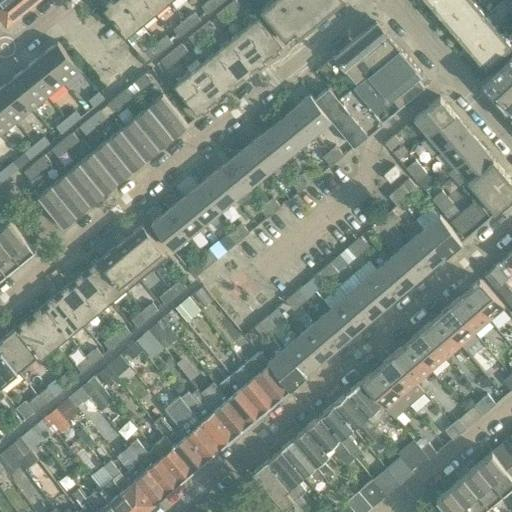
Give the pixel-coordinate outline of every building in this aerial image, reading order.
[(21,13),(10,0),(0,0),(0,16),(6,25),(21,13)] [(36,0),(10,0),(21,13),(36,0)] [(141,25),(120,0),(108,0),(101,6),(126,37),(141,25)] [(143,0),(120,0),(141,25),(155,14),(143,0)] [(166,0),(143,0),(155,14),(169,2),(166,0)] [(218,6),(213,0),(208,0),(201,6),(207,14),(218,6)] [(238,0),(233,0),(227,6),(233,14),(243,5),(238,0)] [(278,0),(275,3),(272,0),(270,0),(260,9),(288,43),(339,1),(339,0),(278,0)] [(439,0),(431,7),(445,22),(470,0),(439,0)] [(470,0),(445,22),(458,38),(485,14),(472,0),(470,0)] [(233,14),(227,6),(216,15),(222,22),(233,14)] [(194,12),(184,21),(190,28),(200,20),(194,12)] [(458,38),(471,53),(498,30),(485,14),(458,38)] [(258,16),(244,27),(269,58),(283,46),(258,16)] [(209,20),(199,29),(205,36),(215,28),(209,20)] [(190,28),(184,21),(173,29),(179,37),(190,28)] [(330,82),(342,73),(352,86),(357,82),(399,47),(379,23),(374,23),(319,69),(330,82)] [(244,27),(230,39),(255,70),(269,58),(244,27)] [(205,36),(199,29),(188,37),(194,45),(205,36)] [(511,45),(498,30),(471,53),(485,70),(511,46),(511,45)] [(166,35),(156,44),(162,51),(172,43),(166,35)] [(230,39),(216,50),(241,81),(255,70),(230,39)] [(57,41),(41,55),(63,83),(80,69),(57,41)] [(181,43),(171,52),(177,59),(187,51),(181,43)] [(162,51),(156,44),(145,52),(152,60),(162,51)] [(399,47),(357,82),(338,98),(329,87),(315,98),(327,113),(327,114),(354,146),(382,123),(374,113),(421,72),(399,47)] [(216,50),(202,62),(227,92),(241,81),(216,50)] [(177,59),(171,52),(160,60),(167,68),(177,59)] [(511,53),(480,82),(490,94),(511,74),(511,53)] [(41,55),(25,68),(47,96),(63,83),(41,55)] [(202,62),(188,73),(213,104),(227,92),(202,62)] [(25,68),(9,81),(32,109),(47,96),(25,68)] [(145,73),(134,81),(131,84),(137,92),(151,80),(145,73)] [(213,104),(188,73),(174,85),(199,116),(213,104)] [(511,74),(490,94),(510,115),(511,113),(511,74)] [(9,81),(0,88),(0,102),(16,122),(32,109),(9,81)] [(123,103),(134,95),(137,92),(131,84),(117,95),(123,103)] [(88,100),(94,107),(104,99),(98,92),(88,100)] [(163,94),(148,106),(173,136),(188,125),(163,94)] [(310,94),(294,107),(315,133),(331,120),(310,94)] [(117,95),(107,104),(103,107),(109,114),(123,103),(117,95)] [(414,118),(428,134),(454,112),(440,96),(414,118)] [(0,102),(0,134),(16,122),(0,102)] [(148,106),(134,117),(159,148),(173,136),(148,106)] [(95,126),(106,117),(109,114),(103,107),(89,118),(95,126)] [(294,107),(278,120),(299,146),(315,133),(294,107)] [(75,110),(66,118),(71,125),(81,117),(75,110)] [(428,134),(441,150),(467,128),(454,112),(428,134)] [(134,117),(121,128),(146,159),(159,148),(134,117)] [(71,125),(66,118),(56,126),(61,133),(71,125)] [(95,126),(89,118),(79,126),(85,134),(95,126)] [(278,120),(262,133),(284,159),(299,146),(278,120)] [(121,128),(107,139),(132,170),(146,159),(121,128)] [(441,150),(455,165),(480,143),(467,128),(441,150)] [(72,132),(62,140),(68,148),(78,140),(72,132)] [(262,133),(246,146),(268,172),(284,159),(262,133)] [(385,143),(391,150),(400,142),(395,135),(385,143)] [(44,136),(34,144),(40,151),(49,143),(44,136)] [(107,139),(93,151),(118,181),(132,170),(107,139)] [(68,148),(62,140),(51,149),(57,156),(68,148)] [(455,165),(467,180),(493,158),(480,143),(455,165)] [(34,144),(24,152),(19,157),(24,163),(40,151),(34,144)] [(336,145),(329,151),(337,161),(344,155),(336,145)] [(246,146),(231,159),(252,185),(268,172),(246,146)] [(93,151),(79,162),(104,193),(118,181),(93,151)] [(337,161),(329,151),(323,156),(331,166),(337,161)] [(44,154),(34,163),(40,170),(50,162),(44,154)] [(8,177),(18,169),(24,163),(19,157),(2,170),(8,177)] [(453,204),(444,212),(465,237),(511,197),(511,180),(493,158),(467,180),(463,184),(476,199),(461,213),(453,204)] [(231,159),(215,172),(236,198),(252,185),(231,159)] [(406,168),(412,174),(421,166),(416,160),(406,168)] [(79,162),(65,173),(90,204),(104,193),(79,162)] [(40,170),(34,163),(24,171),(30,179),(40,170)] [(395,165),(384,175),(390,182),(401,173),(395,165)] [(421,166),(412,174),(417,181),(427,173),(421,166)] [(0,183),(8,177),(2,170),(0,171),(0,183)] [(304,171),(298,177),(306,186),(312,181),(304,171)] [(215,172),(199,185),(220,211),(236,198),(215,172)] [(65,173),(52,184),(77,215),(90,204),(65,173)] [(306,186),(298,177),(291,182),(299,192),(306,186)] [(409,178),(402,184),(410,194),(417,188),(409,178)] [(77,215),(52,184),(37,196),(62,227),(77,215)] [(410,194),(402,184),(395,190),(404,200),(410,194)] [(199,185),(183,197),(205,224),(220,211),(199,185)] [(404,200),(395,190),(389,196),(397,205),(404,200)] [(432,199),(438,205),(448,197),(442,191),(432,199)] [(183,197),(168,210),(189,236),(205,224),(183,197)] [(273,197),(266,202),(274,212),(281,207),(273,197)] [(448,197),(438,205),(444,212),(453,204),(448,197)] [(274,212),(266,202),(259,208),(268,218),(274,212)] [(189,236),(168,210),(151,224),(172,250),(189,236)] [(392,210),(385,215),(394,225),(400,219),(392,210)] [(394,225),(385,215),(379,221),(387,230),(394,225)] [(440,215),(424,229),(446,254),(462,241),(440,215)] [(9,219),(0,226),(0,237),(20,261),(34,250),(9,219)] [(241,223),(235,228),(243,238),(249,233),(241,223)] [(142,224),(127,236),(152,267),(167,255),(142,224)] [(243,238),(235,228),(228,234),(236,244),(243,238)] [(424,229),(408,242),(430,268),(446,254),(424,229)] [(127,236),(113,248),(138,279),(152,267),(127,236)] [(361,236),(354,242),(363,251),(369,246),(361,236)] [(0,237),(0,265),(6,273),(20,261),(0,237)] [(363,251),(354,242),(348,247),(356,257),(363,251)] [(408,242),(393,255),(415,281),(430,268),(408,242)] [(113,248),(99,259),(124,290),(138,279),(113,248)] [(210,249),(203,254),(211,264),(218,259),(210,249)] [(496,287),(503,281),(511,273),(511,250),(485,274),(496,287)] [(348,264),(340,252),(331,261),(339,270),(348,264)] [(211,264),(203,254),(196,260),(204,269),(211,264)] [(393,255),(377,269),(399,294),(415,281),(393,255)] [(99,259),(85,270),(110,300),(110,301),(124,290),(99,259)] [(330,263),(323,268),(332,278),(338,272),(330,263)] [(332,278),(323,268),(317,274),(325,284),(332,278)] [(377,269),(362,282),(384,308),(399,294),(377,269)] [(85,270),(71,282),(96,313),(110,301),(110,300),(85,270)] [(325,284),(317,274),(300,287),(308,297),(317,290),(325,284)] [(480,278),(464,291),(489,320),(505,307),(480,278)] [(180,279),(169,288),(176,295),(186,287),(180,279)] [(511,291),(503,281),(496,287),(505,298),(511,306),(511,291)] [(71,282),(57,293),(82,324),(96,313),(71,282)] [(362,282),(346,295),(368,321),(384,308),(362,282)] [(214,298),(203,284),(194,292),(205,305),(214,298)] [(176,295),(169,288),(159,296),(165,304),(176,295)] [(299,289),(292,295),(301,304),(307,299),(299,289)] [(464,291),(450,304),(475,333),(489,320),(464,291)] [(57,293),(43,304),(68,335),(82,324),(57,293)] [(202,308),(191,294),(176,306),(187,320),(202,308)] [(286,300),(294,310),(299,316),(305,310),(301,304),(292,295),(286,300)] [(346,295),(331,309),(353,334),(368,321),(346,295)] [(152,302),(142,311),(148,318),(158,310),(152,302)] [(43,304),(29,316),(54,346),(68,335),(43,304)] [(450,304),(435,316),(460,345),(475,333),(450,304)] [(282,313),(276,307),(269,313),(274,319),(282,313)] [(353,334),(331,309),(315,322),(337,347),(353,334)] [(148,318),(142,311),(131,319),(137,327),(148,318)] [(29,316),(15,327),(37,355),(40,358),(54,346),(29,316)] [(268,316),(261,321),(270,331),(276,325),(268,316)] [(435,316),(421,329),(446,358),(460,345),(435,316)] [(178,337),(163,318),(148,330),(163,348),(178,337)] [(270,331),(261,321),(255,327),(263,337),(270,331)] [(315,322),(300,335),(322,361),(337,347),(315,322)] [(124,325),(114,333),(120,341),(130,332),(124,325)] [(15,327),(0,339),(0,348),(18,370),(37,355),(15,327)] [(421,329),(406,342),(431,370),(446,358),(421,329)] [(163,348),(148,330),(136,340),(144,349),(151,358),(163,348)] [(120,341),(114,333),(103,342),(110,349),(120,341)] [(300,335),(284,348),(306,374),(322,361),(300,335)] [(144,349),(136,340),(125,349),(133,358),(144,349)] [(406,342),(392,354),(417,383),(431,370),(406,342)] [(0,348),(0,384),(18,370),(0,348)] [(96,348),(86,356),(92,364),(102,355),(96,348)] [(306,374),(284,348),(268,362),(290,388),(306,374)] [(124,383),(137,371),(121,352),(108,363),(124,383)] [(259,353),(246,365),(276,400),(290,389),(259,353)] [(392,354),(378,366),(410,403),(424,391),(417,383),(392,354)] [(92,364),(86,356),(75,365),(82,372),(92,364)] [(232,376),(242,387),(263,411),(276,400),(246,365),(238,371),(232,376)] [(410,403),(378,366),(363,379),(395,416),(410,403)] [(58,379),(64,387),(74,378),(68,370),(58,379)] [(114,399),(94,374),(82,385),(90,395),(102,409),(114,399)] [(242,387),(232,376),(230,374),(217,385),(218,386),(219,388),(249,423),(263,411),(242,387)] [(361,380),(347,392),(377,428),(380,425),(378,422),(382,418),(375,409),(381,404),(361,380)] [(90,395),(82,385),(68,396),(75,405),(90,395)] [(249,423),(219,388),(218,386),(204,397),(215,410),(236,434),(249,423)] [(48,387),(38,395),(44,403),(54,395),(48,387)] [(215,410),(204,397),(200,393),(194,398),(187,391),(180,394),(189,406),(222,446),(236,434),(215,410)] [(347,392),(333,404),(353,428),(359,422),(374,439),(381,432),(377,428),(347,392)] [(222,446),(189,406),(180,394),(167,406),(189,433),(186,435),(207,459),(222,446)] [(488,394),(482,400),(490,410),(496,404),(488,394)] [(38,395),(27,403),(19,410),(25,418),(44,403),(38,395)] [(75,405),(68,396),(56,405),(67,418),(79,410),(75,405)] [(482,400),(475,405),(467,412),(475,422),(490,410),(482,400)] [(333,404),(319,416),(354,457),(362,451),(347,433),(353,428),(333,404)] [(62,431),(72,423),(67,418),(56,405),(48,413),(59,427),(62,431)] [(460,434),(467,429),(475,422),(467,412),(452,425),(460,434)] [(59,427),(48,413),(42,418),(53,431),(56,429),(59,427)] [(181,440),(168,425),(160,416),(153,422),(164,434),(194,470),(207,459),(186,435),(181,440)] [(319,416),(305,427),(325,451),(331,446),(347,464),(354,457),(319,416)] [(53,431),(42,418),(33,425),(43,438),(44,439),(53,431)] [(43,438),(33,425),(21,435),(32,448),(43,438)] [(460,434),(452,425),(445,430),(454,440),(460,434)] [(305,427),(293,438),(324,475),(329,480),(332,477),(330,475),(333,472),(323,460),(329,455),(325,451),(305,427)] [(151,445),(153,448),(181,481),(194,470),(164,434),(151,445)] [(32,448),(21,435),(9,445),(22,463),(26,468),(39,458),(32,448)] [(428,455),(430,458),(437,452),(426,437),(419,436),(416,440),(428,455)] [(416,440),(414,437),(398,451),(400,454),(411,467),(428,455),(416,440)] [(293,438),(281,448),(304,476),(312,485),(324,475),(293,438)] [(129,445),(130,446),(169,491),(181,481),(153,448),(147,453),(136,439),(129,445)] [(511,447),(506,440),(491,452),(511,476),(511,447)] [(22,463),(9,445),(0,452),(0,458),(6,467),(10,473),(22,463)] [(169,491),(135,453),(130,446),(123,452),(141,474),(136,479),(156,502),(169,491)] [(281,448),(269,459),(300,495),(307,490),(298,481),(304,476),(281,448)] [(511,476),(491,452),(478,464),(503,494),(511,486),(511,476)] [(386,466),(391,472),(399,483),(414,471),(411,467),(400,454),(385,465),(386,466)] [(269,459),(252,473),(284,509),(300,495),(269,459)] [(102,465),(116,481),(142,511),(144,511),(156,502),(136,479),(130,484),(123,476),(110,460),(104,465),(103,465),(102,465)] [(478,464),(464,475),(489,506),(503,494),(478,464)] [(99,486),(111,500),(120,511),(142,511),(116,481),(102,465),(91,475),(100,486),(99,486)] [(391,472),(386,466),(374,476),(388,493),(399,483),(391,472)] [(464,475),(450,487),(470,511),(481,511),(489,506),(464,475)] [(388,493),(374,476),(360,488),(373,505),(388,493)] [(76,509),(78,511),(100,511),(88,496),(79,486),(71,493),(83,507),(79,511),(77,509),(76,509)] [(88,496),(100,511),(120,511),(111,500),(99,486),(88,496)] [(470,511),(450,487),(436,499),(446,511),(470,511)] [(364,511),(373,505),(360,488),(347,499),(352,506),(357,511),(364,511)]
